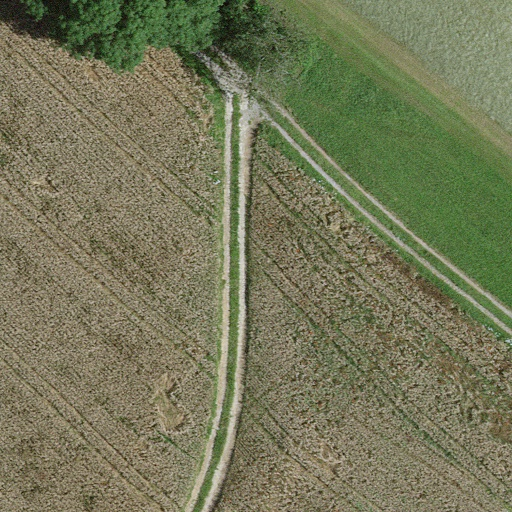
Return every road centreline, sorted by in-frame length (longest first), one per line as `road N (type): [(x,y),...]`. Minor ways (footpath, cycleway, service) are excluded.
road 1 (track): [(511,331),(141,0)]
road 2 (track): [(190,511),(232,359),(242,90)]
